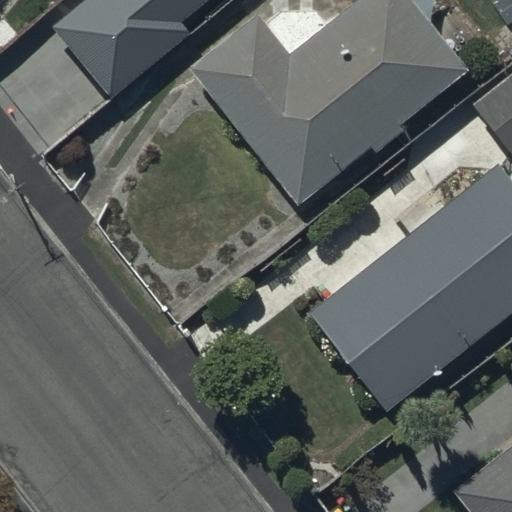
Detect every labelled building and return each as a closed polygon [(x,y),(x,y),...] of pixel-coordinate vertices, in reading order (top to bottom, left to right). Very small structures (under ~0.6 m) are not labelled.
[(189,35),(179,23),(206,0),(84,0),(49,29),(109,102),(189,35)] [(189,70),(190,72),(293,208),(368,151),(371,156),(395,138),(390,132),(465,75),(408,0),(360,0),(286,57),(257,18),(189,70)] [(508,160),(511,156),(511,68),(467,101),(508,160)] [(511,314),(511,184),(497,165),(310,313),(386,413),(406,399),(511,314)] [(511,511),(511,448),(453,494),(466,511),(511,511)]
